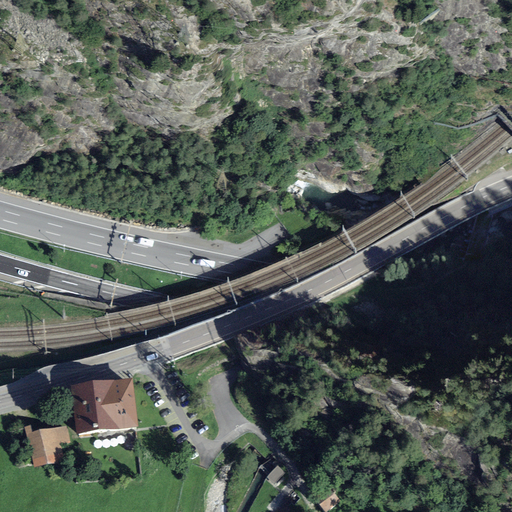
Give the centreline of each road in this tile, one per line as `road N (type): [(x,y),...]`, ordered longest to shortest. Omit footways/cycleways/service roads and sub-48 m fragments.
road 1 (primary): [(511,185),(241,320),(0,401)]
road 2 (motorway): [(511,295),(264,274),(0,214)]
road 3 (motorway): [(0,264),(152,303),(243,316),(511,334)]
